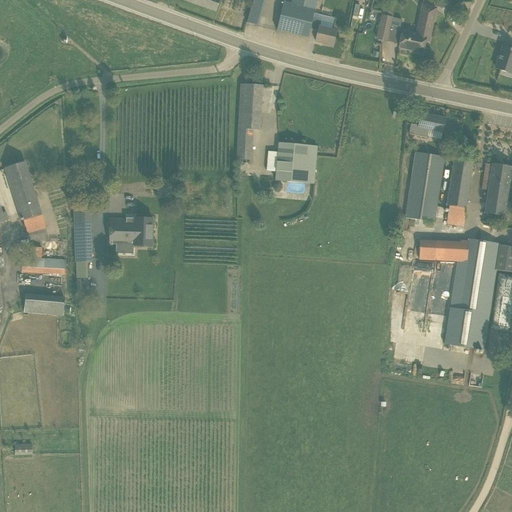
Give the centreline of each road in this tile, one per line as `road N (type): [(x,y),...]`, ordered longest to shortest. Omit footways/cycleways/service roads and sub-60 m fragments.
road 1 (unclassified): [(239,43),(228,64),(215,69),(66,86),(0,130)]
road 2 (tertiary): [(441,95),(239,43)]
road 3 (tertiary): [(239,43),(120,0)]
